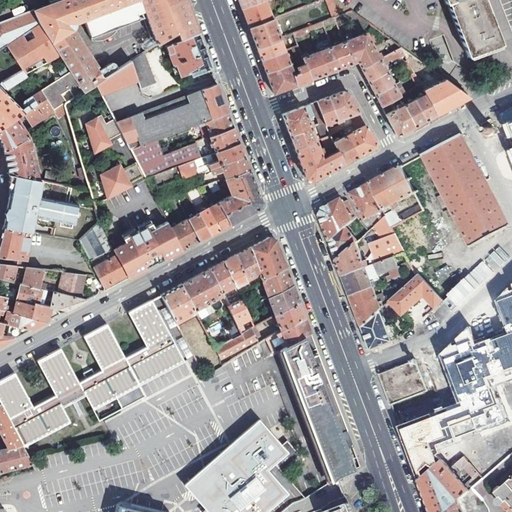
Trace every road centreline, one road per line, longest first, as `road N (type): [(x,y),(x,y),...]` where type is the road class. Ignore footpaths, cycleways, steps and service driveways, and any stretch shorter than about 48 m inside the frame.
road 1 (secondary): [(0,359),(288,206)]
road 2 (secondary): [(403,511),(288,206)]
road 3 (residential): [(254,114),(349,81),(391,153)]
road 4 (residential): [(511,92),(391,153)]
road 5 (secondary): [(254,114),(211,0)]
